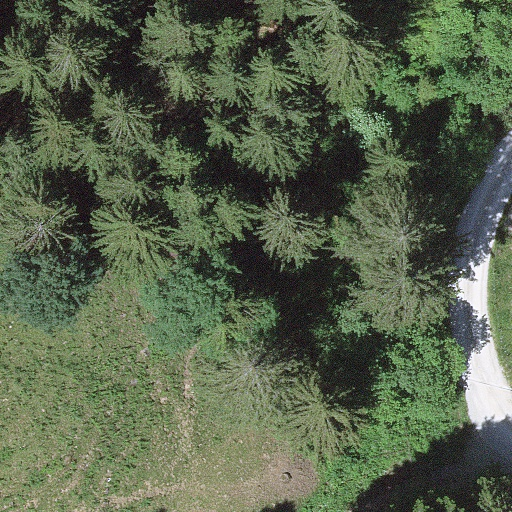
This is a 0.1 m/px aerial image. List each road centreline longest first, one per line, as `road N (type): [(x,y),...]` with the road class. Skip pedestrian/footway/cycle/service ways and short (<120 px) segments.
road 1 (track): [(511,433),(488,401),(471,325),(476,239),(511,160)]
road 2 (track): [(505,428),(349,511)]
